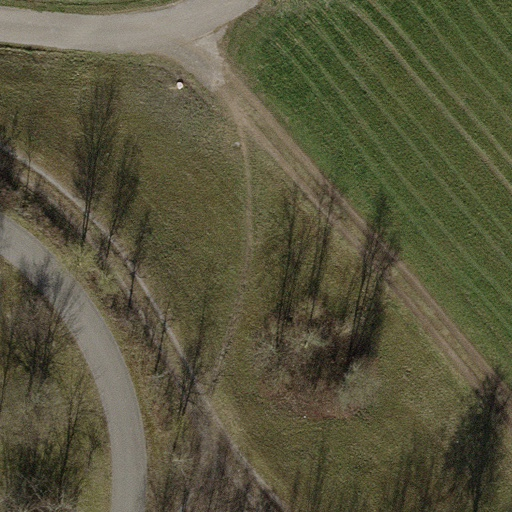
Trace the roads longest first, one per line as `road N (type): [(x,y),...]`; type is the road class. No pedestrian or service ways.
road 1 (track): [(278,511),(247,481),(87,217),(0,154)]
road 2 (track): [(225,0),(149,33),(0,23)]
